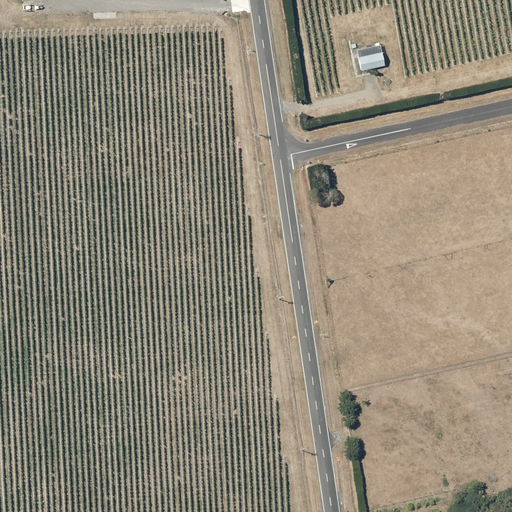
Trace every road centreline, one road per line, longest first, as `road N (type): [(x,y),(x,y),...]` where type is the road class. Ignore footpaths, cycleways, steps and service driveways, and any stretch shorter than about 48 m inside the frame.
road 1 (unclassified): [(281,155),(333,511)]
road 2 (unclassified): [(281,155),(511,105)]
road 3 (unclassified): [(258,0),(281,155)]
